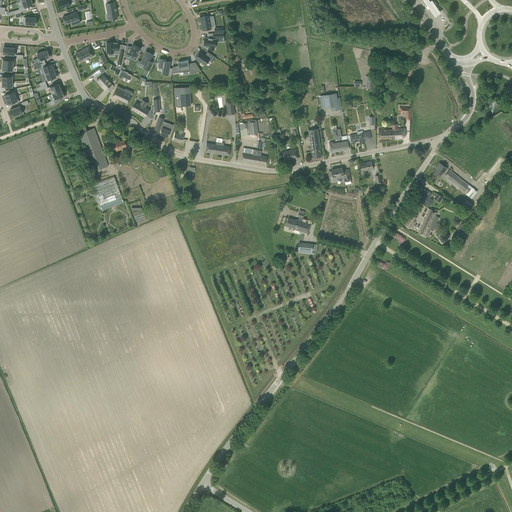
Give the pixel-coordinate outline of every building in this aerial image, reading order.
[(31,0),(25,0),(20,2),(23,8),(33,5),(32,2),(33,2),(31,0)] [(61,9),(70,6),(69,2),(70,1),(69,0),(61,0),(58,1),(61,9)] [(423,0),(435,17),(441,13),(431,0),(430,1),(429,0),(423,0)] [(110,15),(111,19),(117,18),(115,2),(106,4),(108,15),(110,15)] [(62,17),(65,25),(79,20),(76,11),(70,13),(70,14),(62,17)] [(209,16),(200,17),(202,30),(211,29),(209,16)] [(24,17),(23,24),(36,25),(36,23),(36,22),(36,21),(36,20),(36,18),(24,17)] [(203,45),(208,46),(208,49),(214,50),(214,47),(215,47),(216,38),(224,38),(224,33),(213,33),(213,39),(204,37),(204,41),(203,40),(202,45),(203,45)] [(113,42),(106,43),(107,53),(114,52),(114,51),(118,51),(117,43),(114,43),(113,42)] [(127,46),(125,56),(130,58),(132,54),(136,57),(141,48),(133,44),(131,47),(127,46)] [(89,58),(94,56),(89,46),(81,50),(75,53),(79,62),(88,57),(89,58)] [(47,50),(37,54),(39,61),(44,59),(49,57),(47,50)] [(120,50),(116,67),(121,69),(125,51),(120,50)] [(146,51),(140,62),(145,64),(143,67),(149,70),(153,62),(150,61),(153,54),(146,51)] [(200,52),(195,58),(205,65),(208,60),(212,63),(215,57),(207,52),(205,55),(200,52)] [(158,62),(157,66),(158,66),(158,67),(163,67),(162,71),(162,74),(168,75),(168,74),(171,75),(171,74),(171,73),(172,68),(169,68),(170,62),(165,62),(165,60),(159,59),(159,63),(158,62)] [(188,60),(177,62),(178,65),(173,66),(171,73),(172,73),(179,71),(179,72),(190,70),(188,60)] [(46,66),(41,67),(41,68),(44,74),(54,70),(53,66),(52,66),(51,64),(46,66)] [(97,70),(92,74),(95,78),(96,78),(98,80),(96,81),(101,86),(105,90),(111,84),(102,75),(100,74),(105,71),(102,66),(97,70)] [(54,70),(44,74),(46,81),(56,77),(55,74),(56,74),(54,70)] [(121,70),(118,76),(122,78),(123,76),(130,80),(132,76),(121,70)] [(58,83),(49,87),(51,93),(51,94),(52,94),(52,93),(61,90),(58,83)] [(116,86),(111,97),(127,104),(131,95),(125,92),(126,90),(116,86)] [(174,88),(176,107),(191,106),(189,87),(174,88)] [(61,90),(52,93),(52,94),(54,100),(64,96),(63,94),(63,92),(62,92),(63,92),(62,92),(62,89),(61,90)] [(7,94),(4,95),(6,100),(17,96),(14,90),(6,93),(7,94)] [(320,96),(322,109),(332,107),(332,110),(338,109),(336,94),(320,96)] [(17,96),(6,100),(7,104),(10,103),(11,105),(19,102),(17,96)] [(225,100),(227,115),(235,114),(232,99),(225,100)] [(136,102),(132,109),(145,117),(149,109),(136,102)] [(21,106),(9,110),(12,117),(13,116),(13,117),(16,116),(17,116),(16,115),(24,112),(21,106)] [(410,120),(411,107),(409,107),(409,108),(407,108),(407,107),(399,107),(399,110),(400,110),(400,112),(405,112),(405,120),(410,120)] [(239,124),(241,136),(258,134),(256,121),(256,120),(247,121),(248,123),(245,124),(246,128),(244,128),(243,124),(239,124)] [(171,131),(173,125),(169,124),(169,125),(157,121),(155,128),(161,130),(160,134),(167,137),(169,131),(171,131)] [(405,136),(405,128),(397,129),(397,124),(392,125),(392,130),(384,130),(384,128),(378,129),(379,134),(379,139),(390,139),(403,139),(405,136)] [(78,134),(80,139),(92,172),(108,166),(94,128),(78,134)] [(319,138),(317,129),(308,130),(312,158),(321,157),(320,148),(319,140),(320,140),(320,138),(319,138)] [(183,135),(182,134),(183,131),(179,130),(178,133),(175,132),(172,140),(181,143),(183,135)] [(357,132),(357,134),(349,136),(351,143),(358,141),(359,143),(365,142),(364,140),(370,138),(369,132),(363,133),(362,131),(357,132)] [(106,143),(107,147),(110,146),(108,142),(112,141),(109,134),(103,136),(106,143)] [(131,152),(128,143),(126,137),(119,139),(119,138),(114,140),(116,145),(114,146),(116,151),(121,150),(120,148),(124,147),(126,153),(131,152)] [(335,142),(329,143),(330,147),(330,148),(330,152),(340,151),(341,151),(349,149),(347,140),(339,141),(335,142)] [(229,156),(230,147),(223,146),(224,143),(216,142),(215,144),(206,143),(205,152),(229,156)] [(242,156),(241,161),(265,165),(266,160),(267,156),(260,155),(261,151),(254,149),(253,154),(242,152),(242,156)] [(282,152),(284,160),(291,159),(299,158),(297,149),(290,150),(282,152)] [(364,171),(373,169),(371,161),(359,164),(362,176),(365,175),(364,171)] [(436,167),(437,168),(434,173),(439,177),(443,171),(444,172),(447,168),(439,163),(436,167)] [(332,177),(329,177),(330,182),(338,180),(337,178),(343,176),(344,179),(344,182),(350,180),(349,174),(348,169),(342,171),(342,168),(331,170),(332,175),(332,177)] [(448,178),(447,179),(466,194),(470,189),(468,188),(469,186),(468,185),(449,170),(445,176),(448,178)] [(123,202),(114,177),(93,184),(100,205),(113,200),(115,205),(123,202)] [(431,199),(426,196),(429,192),(424,189),(421,193),(420,192),(417,198),(421,201),(423,203),(423,202),(427,205),(431,199)] [(439,203),(443,197),(437,193),(433,199),(439,203)] [(429,230),(438,213),(434,211),(430,209),(421,226),(422,226),(421,229),(420,229),(418,233),(422,236),(427,238),(430,231),(429,230)] [(404,226),(409,228),(416,217),(412,215),(407,223),(407,222),(404,226)] [(307,233),(310,223),(296,219),(296,220),(288,218),(285,226),(294,228),(294,229),(307,233)] [(460,224),(452,236),(456,239),(464,227),(460,224)] [(297,252),(302,253),(311,254),(312,245),(299,243),(297,252)]
